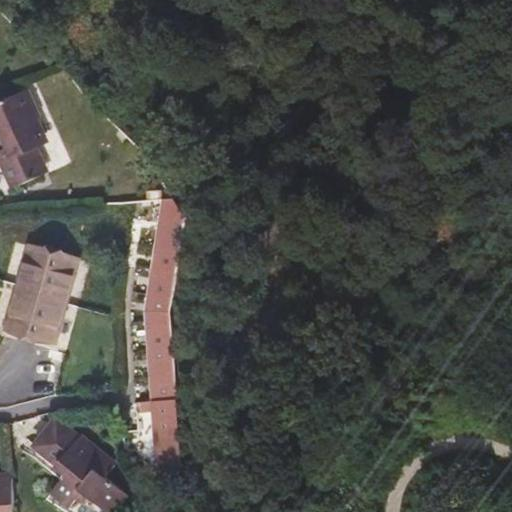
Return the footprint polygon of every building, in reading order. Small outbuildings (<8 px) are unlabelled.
[(32,164),(40,161),(38,156),(45,152),(36,132),(39,131),(40,130),(28,104),(0,116),(0,176),(1,179),(4,177),(15,202),(43,189),(32,164)] [(38,156),(40,161),(50,156),(39,131),(36,132),(45,152),(38,156)] [(51,185),(40,161),(32,164),(43,189),(51,185)] [(191,210),(169,209),(167,242),(165,272),(159,340),(164,413),(185,411),(179,325),(187,243),(191,210)] [(30,258),(9,340),(58,352),(79,271),(30,258)] [(58,352),(9,340),(7,348),(55,362),(58,352)] [(169,484),(189,483),(188,456),(185,411),(164,413),(169,484)] [(94,511),(97,509),(100,511),(127,511),(133,505),(113,489),(123,477),(65,429),(43,456),(76,484),(61,501),(73,511),(83,511),(85,510),(86,511),(94,511)] [(0,511),(21,511),(20,486),(0,487),(0,511)]
